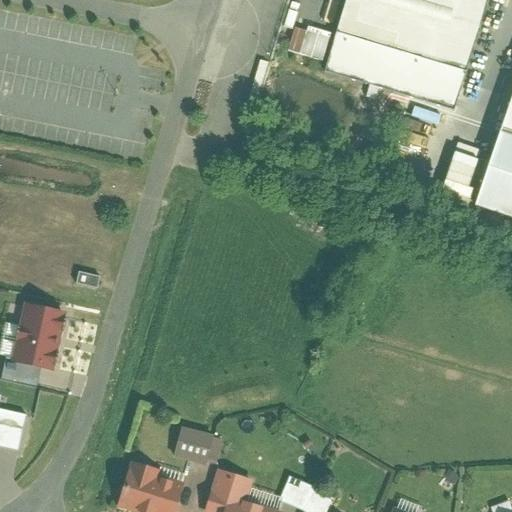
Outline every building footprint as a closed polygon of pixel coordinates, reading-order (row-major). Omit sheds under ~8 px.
[(340,0),(332,32),(451,68),(472,0),(340,0)] [(451,68),(332,32),(321,67),(441,103),(451,68)] [(270,63),(260,60),(249,95),(259,98),(270,63)] [(511,62),(490,126),(511,133),(511,62)] [(511,133),(490,126),(464,198),(511,214),(511,133)] [(29,302),(15,360),(60,370),(74,313),(29,302)] [(176,457),(208,466),(218,435),(186,425),(176,457)] [(140,511),(179,511),(188,486),(164,478),(167,470),(135,460),(120,506),(140,511)] [(260,481),(223,469),(209,511),(282,511),(253,503),(260,481)]
